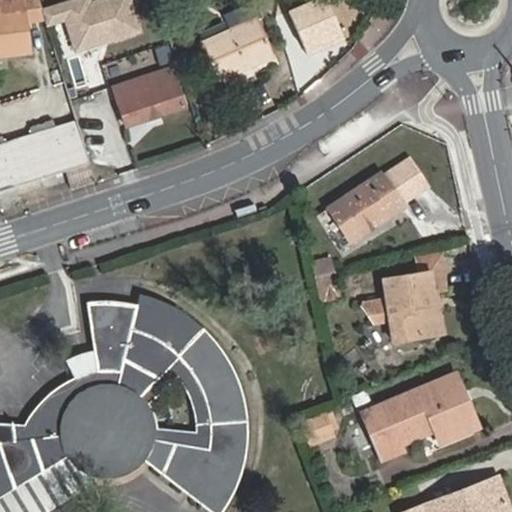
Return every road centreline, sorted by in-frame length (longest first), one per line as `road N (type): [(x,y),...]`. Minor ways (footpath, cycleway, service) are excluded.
road 1 (secondary): [(0,243),(212,172),(296,129),(384,68)]
road 2 (residential): [(511,242),(482,104)]
